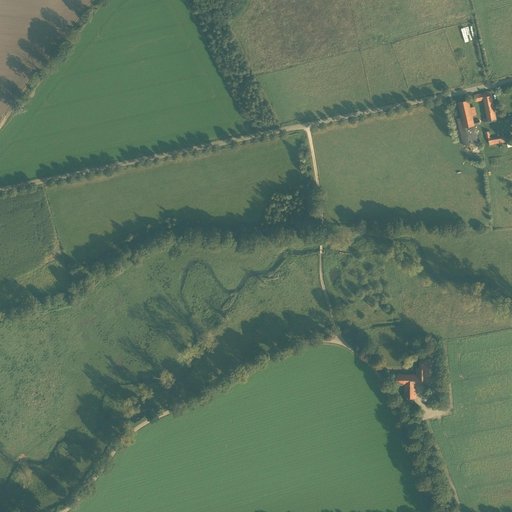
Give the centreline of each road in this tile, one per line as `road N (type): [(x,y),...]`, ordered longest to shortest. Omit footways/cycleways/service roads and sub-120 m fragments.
road 1 (track): [(343,343),(285,350),(132,432),(58,511)]
road 2 (unclassified): [(282,129),(0,191)]
road 3 (unclassified): [(282,129),(511,79)]
road 4 (track): [(306,124),(320,207),(321,281),(343,343)]
road 5 (track): [(448,511),(416,432),(375,371),(343,343)]
road 6 (track): [(0,127),(97,0)]
